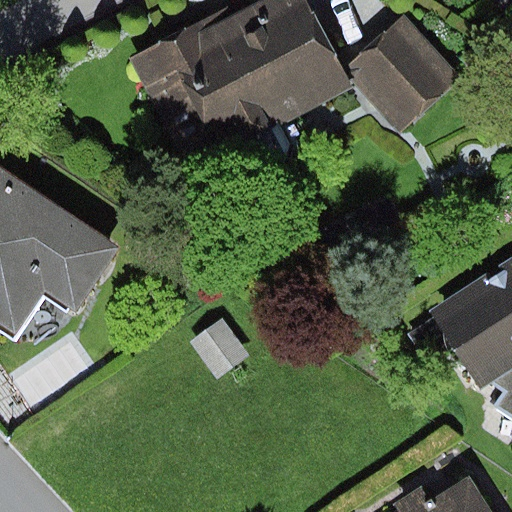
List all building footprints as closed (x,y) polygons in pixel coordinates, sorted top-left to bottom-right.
[(318,0),(290,0),(154,68),(206,172),(256,147),(269,174),(283,180),(305,166),(305,147),(295,127),(365,92),(318,0)] [(415,38),(366,85),(419,140),(468,93),(415,38)] [(0,316),(42,346),(72,303),(98,321),(139,260),(5,168),(0,174),(0,316)] [(511,283),(459,316),(508,396),(511,393),(511,283)] [(237,331),(211,350),(236,384),(262,365),(237,331)] [(507,511),(493,490),(458,511),(456,511),(449,499),(428,511),(507,511)]
